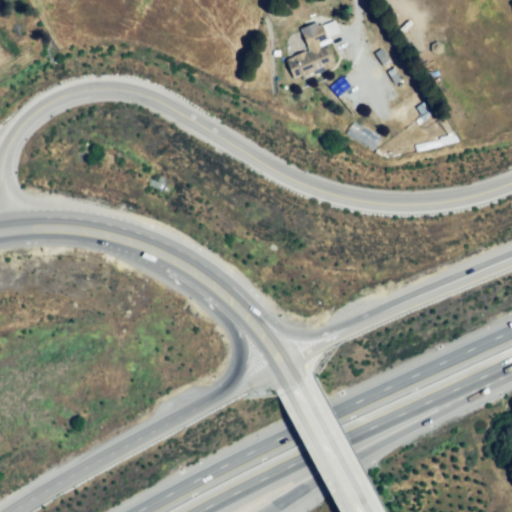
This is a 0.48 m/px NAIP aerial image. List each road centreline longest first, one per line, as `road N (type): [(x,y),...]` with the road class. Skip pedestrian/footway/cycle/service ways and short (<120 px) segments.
road 1 (tertiary): [(511,182),(412,211),(350,211),(282,191),(146,99),(92,83),(26,105),(0,173)]
road 2 (trunk): [(511,336),(142,511)]
road 3 (trunk): [(191,511),(511,360)]
road 4 (trunk): [(275,358),(7,511)]
road 5 (trunk): [(284,511),(511,379)]
road 6 (trunk): [(511,256),(325,337)]
road 7 (trunk): [(325,337),(293,336),(232,284),(167,258)]
road 8 (secondary): [(0,227),(98,233),(167,258)]
road 9 (secondary): [(167,258),(218,295),(285,375)]
road 10 (secondary): [(285,375),(354,511)]
